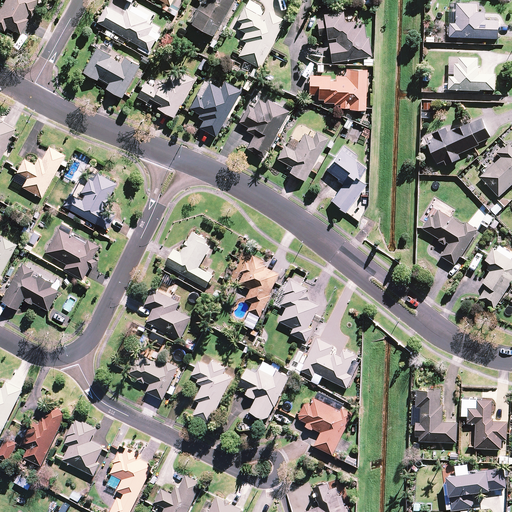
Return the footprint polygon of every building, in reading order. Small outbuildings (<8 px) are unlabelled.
[(41,1),(39,0),(8,0),(0,14),(0,29),(6,33),(9,29),(17,34),(17,33),(22,36),(30,21),(28,20),(31,15),(33,16),(41,1)] [(205,0),(191,26),(215,39),(225,21),(224,20),(226,16),(228,17),(236,0),(205,0)] [(451,39),(500,41),(500,22),(486,21),(487,14),(478,14),(478,6),(458,5),(457,25),(451,25),(451,39)] [(107,8),(98,24),(151,53),(158,41),(149,36),(154,28),(148,24),(149,22),(128,10),(124,17),(107,8)] [(240,58),(260,69),(283,28),(287,21),(271,12),(265,23),(261,21),(262,18),(246,9),(239,22),(244,25),(241,31),(247,34),(243,42),(247,44),(240,58)] [(334,64),(374,58),(371,38),(368,39),(366,26),(357,27),(356,23),(347,24),(345,13),(325,16),(326,22),(319,23),(321,37),(328,36),(329,41),(337,40),(338,43),(331,45),(334,64)] [(123,99),(141,67),(126,59),(123,65),(111,59),(112,57),(98,49),(85,74),(99,82),(101,78),(111,84),(107,91),(123,99)] [(195,60),(190,54),(184,60),(189,66),(195,60)] [(153,61),(144,55),(140,62),(149,67),(153,61)] [(481,92),(496,92),(497,76),(480,75),(480,60),(460,59),(460,65),(456,65),(455,78),(450,78),(450,92),(481,93),(481,92)] [(206,71),(211,67),(205,60),(197,68),(201,71),(204,69),(206,71)] [(159,110),(174,119),(195,81),(178,71),(174,79),(172,78),(168,86),(159,82),(155,89),(146,84),(144,89),(138,99),(149,105),(150,102),(160,107),(159,110)] [(351,111),(367,112),(369,72),(348,71),(348,78),(338,77),(337,83),(332,82),(332,78),(311,77),(311,96),(319,97),(319,101),(325,102),(325,105),(336,105),(336,107),(341,107),(341,110),(351,110),(351,111)] [(201,130),(217,139),(243,92),(227,83),(223,90),(211,84),(203,99),(198,97),(191,110),(201,116),(199,119),(205,122),(201,130)] [(266,159),(291,113),(269,101),(267,105),(261,101),(256,110),(250,107),(241,124),(250,129),(248,132),(256,137),(249,150),(266,159)] [(460,156),(480,147),(479,145),(492,139),(483,119),(459,130),(459,129),(449,133),(448,129),(433,136),(435,140),(429,143),(439,165),(446,162),(448,167),(462,160),(460,156)] [(14,137),(17,131),(0,121),(0,165),(12,143),(11,143),(14,137)] [(341,125),(330,121),(327,130),(337,134),(341,125)] [(291,174),(307,183),(330,140),(318,133),(315,139),(306,135),(297,152),(287,147),(279,161),(294,169),(291,174)] [(481,178),(500,198),(511,187),(511,146),(511,145),(505,150),(504,149),(498,154),(502,159),(481,178)] [(347,213),(368,186),(359,180),(358,162),(356,161),(359,157),(346,147),(328,172),(340,181),(339,182),(345,187),(332,203),(346,214),(347,213)] [(23,189),(43,200),(67,157),(51,148),(44,161),(40,159),(37,166),(26,160),(18,174),(28,180),(23,189)] [(72,195),(65,208),(97,226),(98,225),(109,231),(117,217),(105,210),(119,185),(99,174),(94,182),(90,180),(82,194),(86,197),(83,202),(72,195)] [(502,209),(497,203),(489,209),(495,215),(502,209)] [(442,258),(456,266),(461,257),(478,231),(467,224),(465,227),(440,211),(435,219),(432,217),(424,230),(441,240),(439,242),(446,247),(448,244),(450,245),(442,258)] [(493,218),(487,214),(481,224),(487,228),(493,218)] [(61,230),(48,254),(68,265),(65,270),(84,280),(91,268),(94,269),(98,261),(95,260),(102,248),(89,241),(87,245),(61,230)] [(39,236),(31,232),(27,241),(35,245),(39,236)] [(177,251),(168,267),(209,289),(215,277),(202,269),(213,249),(208,246),(210,242),(195,234),(184,254),(177,251)] [(0,279),(18,246),(5,239),(0,247),(0,279)] [(480,301),(495,311),(500,304),(511,284),(511,260),(494,249),(490,256),(486,262),(491,266),(488,271),(491,273),(484,284),(488,287),(480,301)] [(251,313),(263,319),(273,298),(272,297),(282,276),(253,262),(252,266),(248,264),(243,274),(247,275),(242,286),(253,291),(248,302),(255,305),(251,313)] [(23,265),(2,302),(19,311),(26,299),(27,300),(26,301),(34,306),(34,304),(49,312),(60,292),(52,288),(55,284),(40,276),(37,280),(33,277),(36,272),(23,265)] [(76,285),(69,281),(62,295),(69,298),(76,285)] [(289,310),(282,323),(296,330),(293,335),(309,343),(315,331),(312,329),(318,317),(322,307),(312,302),(306,299),(309,294),(311,290),(303,287),(293,282),(287,295),(289,296),(283,307),(289,310)] [(149,324),(183,341),(194,319),(179,312),(183,304),(155,290),(147,306),(156,311),(149,324)] [(196,343),(188,340),(185,347),(193,350),(196,343)] [(318,375),(349,390),(355,378),(349,375),(358,357),(345,350),(342,358),(336,355),(336,357),(332,355),(336,348),(320,340),(304,373),(316,379),(318,375)] [(153,386),(149,394),(165,402),(169,394),(181,369),(168,363),(166,367),(145,356),(142,361),(138,359),(131,373),(130,375),(141,380),(140,382),(147,385),(148,383),(153,386)] [(212,425),(235,379),(226,375),(229,369),(214,362),(211,368),(201,363),(198,368),(194,377),(201,381),(199,385),(204,387),(197,402),(202,404),(195,417),(212,425)] [(277,409),(292,379),(279,372),(277,378),(261,370),(259,375),(250,370),(242,385),(241,388),(250,392),(248,396),(257,401),(258,399),(259,400),(252,413),(267,421),(270,422),(276,409),(277,409)] [(0,439),(2,440),(26,391),(9,383),(5,391),(0,389),(0,439)] [(420,443),(458,444),(459,424),(444,423),(445,407),(442,407),(442,393),(418,392),(417,409),(421,409),(421,424),(417,424),(417,438),(420,438),(420,443)] [(317,447),(335,457),(356,415),(344,409),(343,412),(316,399),(313,406),(311,405),(307,406),(301,417),(303,422),(309,425),(308,428),(315,432),(316,430),(323,434),(317,447)] [(477,425),(476,450),(503,451),(503,441),(508,441),(509,423),(494,422),(494,419),(493,419),(494,402),(478,401),(478,409),(469,409),(469,418),(468,425),(477,425)] [(27,459),(44,468),(71,413),(54,404),(46,420),(45,419),(43,423),(30,417),(25,428),(31,431),(23,448),(30,452),(27,459)] [(94,443),(100,430),(85,423),(85,424),(79,422),(77,426),(75,425),(69,437),(71,438),(68,445),(72,448),(65,462),(96,477),(102,466),(99,464),(106,449),(94,443)] [(0,459),(11,464),(20,445),(9,440),(0,457),(0,459)] [(113,511),(133,511),(156,467),(143,461),(145,457),(129,449),(126,456),(121,454),(116,465),(118,466),(113,475),(125,481),(119,492),(126,496),(124,501),(120,499),(113,511)] [(472,474),(447,478),(452,511),(453,511),(476,509),(474,494),(491,492),(490,491),(496,491),(493,471),(472,474)] [(33,482),(20,475),(15,483),(28,490),(33,482)] [(166,511),(191,511),(205,484),(188,476),(182,490),(178,488),(174,495),(164,490),(157,504),(167,509),(166,511)] [(351,511),(350,507),(348,508),(344,497),(341,498),(338,489),(332,491),(330,485),(315,489),(319,503),(320,503),(322,508),(310,511),(351,511)] [(219,499),(212,511),(245,511),(246,511),(232,505),(233,503),(229,501),(228,502),(220,498),(219,499)]
